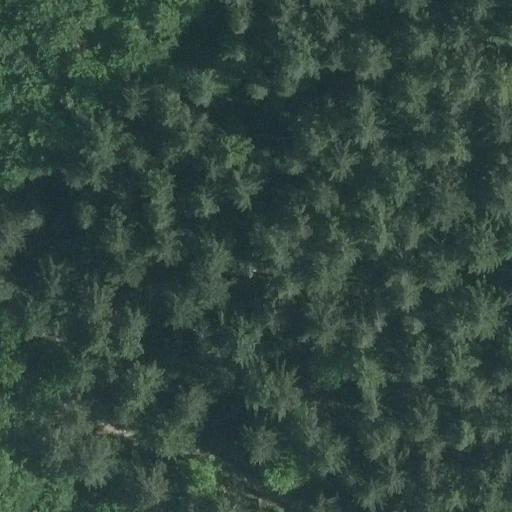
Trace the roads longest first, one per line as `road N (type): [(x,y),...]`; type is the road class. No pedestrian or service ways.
road 1 (tertiary): [(200,511),(100,472),(0,412)]
road 2 (track): [(0,153),(156,0)]
